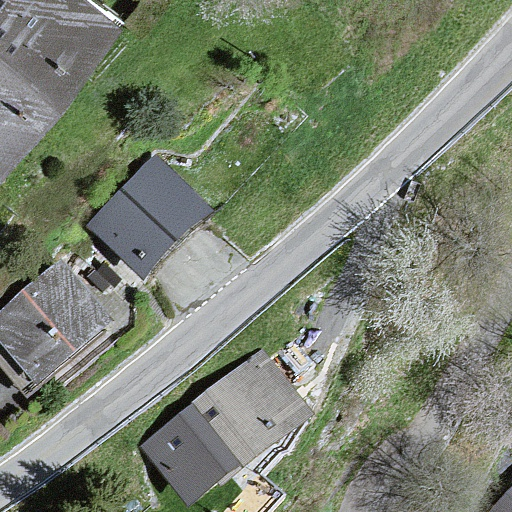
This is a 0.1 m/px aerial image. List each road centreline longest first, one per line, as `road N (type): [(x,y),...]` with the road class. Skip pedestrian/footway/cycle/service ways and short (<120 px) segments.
road 1 (tertiary): [(511,49),(369,190),(168,361),(0,488)]
road 2 (residential): [(511,284),(377,511)]
